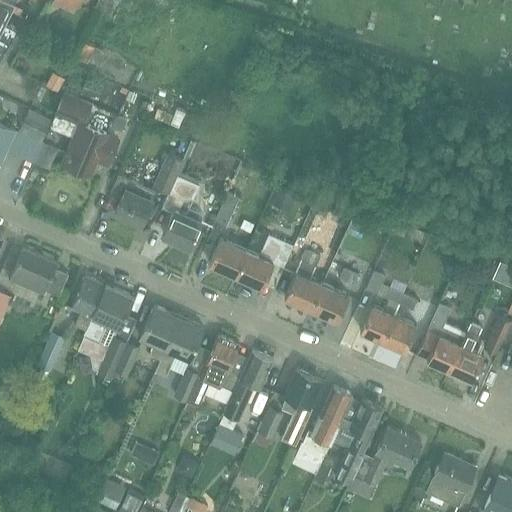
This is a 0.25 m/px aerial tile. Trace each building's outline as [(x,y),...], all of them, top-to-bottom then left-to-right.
[(18,28),(7,22),(16,4),(14,4),(15,0),(0,0),(0,51),(3,54),(18,28)] [(86,42),(79,57),(96,65),(103,49),(86,42)] [(65,95),(57,116),(52,127),(74,136),(64,161),(90,172),(98,152),(109,157),(116,141),(104,136),(105,135),(82,125),(90,104),(65,95)] [(29,108),(19,130),(43,141),(52,119),(29,108)] [(2,161),(16,129),(0,121),(0,160),(2,161)] [(16,129),(2,161),(14,166),(13,169),(28,175),(27,179),(35,162),(44,141),(43,141),(19,130),(16,129)] [(49,169),(59,148),(44,141),(35,162),(49,169)] [(178,174),(185,158),(168,151),(154,186),(169,192),(177,174),(178,174)] [(141,224),(152,199),(156,191),(130,180),(118,174),(111,191),(122,196),(115,212),(141,224)] [(190,246),(201,221),(204,216),(203,213),(190,207),(200,184),(178,174),(177,174),(169,192),(162,207),(173,212),(163,234),(190,246)] [(240,197),(229,191),(228,191),(214,222),(226,227),(240,197)] [(236,274),(247,250),(220,238),(209,263),(236,274)] [(57,262),(23,247),(9,279),(43,294),(46,289),(59,294),(68,273),(55,267),(57,262)] [(311,308),(323,283),(311,278),(321,256),(306,249),(297,272),(296,271),(285,296),(311,308)] [(273,262),(247,250),(236,274),(263,286),(273,262)] [(339,277),(355,284),(360,272),(344,266),(339,277)] [(404,291),(405,291),(408,283),(394,277),(390,286),(383,283),(387,274),(374,269),(366,288),(378,293),(377,296),(388,300),(384,309),(371,303),(360,329),(374,335),(375,334),(383,338),(404,291)] [(86,330),(106,284),(85,275),(71,306),(81,311),(74,325),(86,330)] [(119,327),(133,295),(106,283),(106,284),(86,330),(84,334),(98,340),(104,327),(99,325),(102,320),(119,327)] [(349,295),(323,283),(311,308),(338,319),(349,295)] [(0,319),(11,296),(0,290),(0,319)] [(416,323),(405,318),(409,307),(413,309),(418,298),(405,291),(404,291),(383,338),(391,341),(391,343),(405,349),(416,323)] [(439,302),(433,316),(416,352),(428,357),(427,359),(441,365),(442,364),(450,367),(466,330),(443,320),(449,307),(439,302)] [(161,358),(179,316),(154,304),(140,336),(154,342),(149,353),(161,358)] [(499,353),(511,320),(511,319),(499,314),(485,347),(499,353)] [(189,360),(196,343),(203,326),(179,316),(161,358),(156,370),(166,374),(175,353),(189,360)] [(485,327),(470,321),(466,330),(450,367),(458,371),(458,372),(472,379),(484,353),(475,349),(485,327)] [(66,337),(53,331),(38,366),(51,371),(66,337)] [(219,334),(212,350),(210,349),(199,376),(187,402),(185,408),(196,412),(211,379),(213,380),(222,384),(240,343),(219,334)] [(115,369),(127,342),(113,336),(97,372),(111,378),(115,369)] [(139,347),(127,342),(115,369),(127,374),(139,347)] [(252,348),(231,397),(223,413),(225,413),(220,423),(219,423),(211,443),(235,454),(244,433),(233,429),(253,384),(260,387),(273,358),(252,348)] [(284,396),(287,397),(282,408),(294,413),(282,438),(296,445),(313,407),(309,405),(321,379),(296,368),(284,396)] [(187,402),(199,376),(186,370),(175,396),(187,402)] [(333,384),(319,414),(312,429),(308,428),(303,440),(326,451),(353,394),(333,384)] [(383,407),(362,398),(349,427),(359,432),(353,447),(350,445),(336,474),(349,480),(383,407)] [(271,435),(281,412),(269,407),(260,431),(271,435)] [(377,452),(375,457),(365,452),(354,475),(349,488),(370,497),(375,484),(377,485),(389,458),(410,467),(421,441),(387,426),(376,452),(377,452)] [(73,467),(58,460),(64,447),(44,439),(33,463),(32,465),(41,470),(41,471),(65,483),(73,467)] [(445,451),(433,477),(427,491),(458,505),(476,465),(445,451)] [(135,458),(132,466),(151,473),(154,464),(135,458)] [(511,511),(511,481),(499,476),(485,508),(493,511),(511,511)] [(176,511),(178,508),(172,505),(170,510),(146,499),(139,511),(176,511)]
